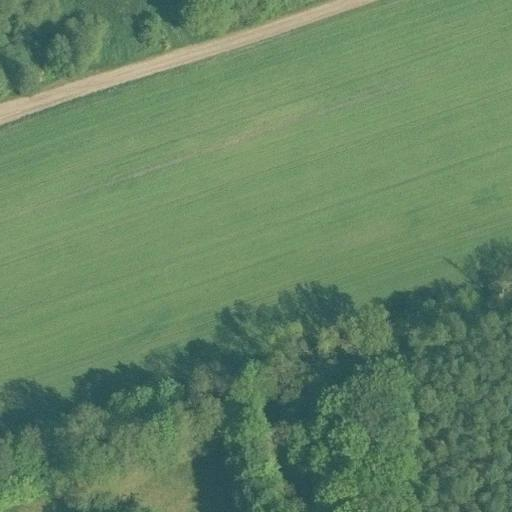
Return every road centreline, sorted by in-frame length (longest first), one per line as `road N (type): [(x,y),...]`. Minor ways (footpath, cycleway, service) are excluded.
road 1 (track): [(0,481),(511,312)]
road 2 (track): [(0,121),(358,0)]
